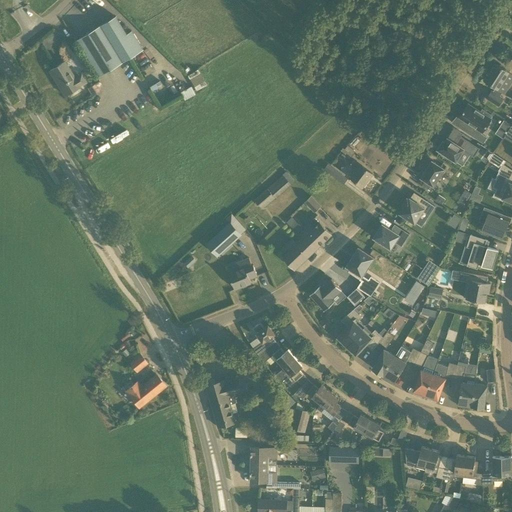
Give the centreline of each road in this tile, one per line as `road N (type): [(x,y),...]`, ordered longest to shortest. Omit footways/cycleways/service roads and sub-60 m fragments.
road 1 (residential): [(283,293),(383,195),(510,0)]
road 2 (primary): [(171,338),(0,55)]
road 3 (residential): [(511,425),(436,418),(363,385),(324,352),(283,293)]
road 4 (residential): [(511,272),(505,318),(511,397)]
road 5 (residential): [(171,338),(283,293)]
